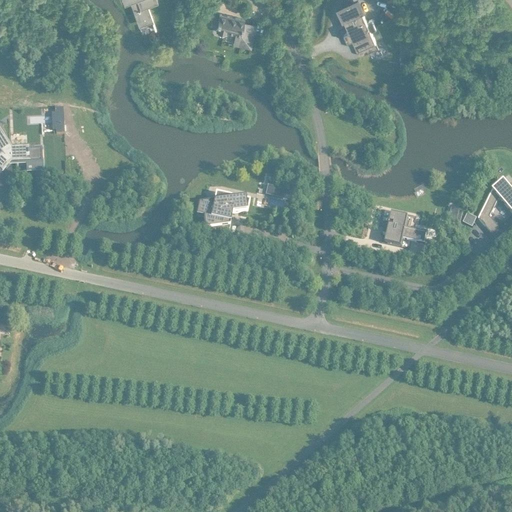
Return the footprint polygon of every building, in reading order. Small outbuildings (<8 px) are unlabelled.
[(160,0),(133,0),(143,29),(157,24),(153,13),(163,9),(160,0)] [(353,37),(350,38),(354,47),(357,45),(365,62),(383,54),(375,38),(380,36),(376,26),(371,28),(364,12),(345,20),(353,37)] [(215,31),(222,33),(221,36),(222,36),(222,38),(231,40),(232,38),(249,42),(246,52),(256,55),(260,40),(248,37),(250,26),(225,20),(224,23),(217,22),(215,31)] [(0,142),(6,152),(2,156),(0,157),(0,162),(6,169),(10,164),(15,159),(29,159),(34,158),(46,158),(45,144),(34,145),(29,145),(16,146),(5,129),(0,132),(0,142)] [(511,182),(507,177),(496,187),(482,216),(489,224),(503,195),(511,205),(511,182)] [(283,184),(281,191),(288,192),(287,195),(295,197),(297,187),(283,184)] [(201,212),(208,213),(209,225),(232,230),(237,209),(252,207),(254,197),(220,189),(218,198),(203,200),(201,212)] [(456,204),(452,218),(461,220),(464,206),(456,204)] [(396,221),(392,220),(392,221),(389,221),(387,231),(393,233),(391,241),(405,244),(407,236),(428,241),(430,231),(409,226),(412,215),(398,211),(396,221)]
